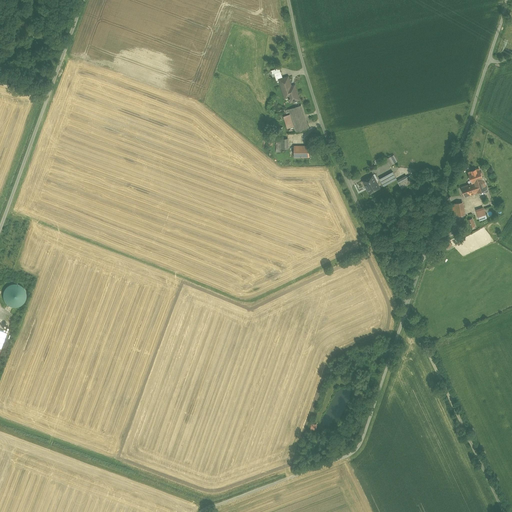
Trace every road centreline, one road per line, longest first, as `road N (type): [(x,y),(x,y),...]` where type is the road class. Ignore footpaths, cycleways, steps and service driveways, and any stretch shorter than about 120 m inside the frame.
road 1 (unclassified): [(407,308),(326,134),(290,0)]
road 2 (unclassified): [(407,308),(368,435),(353,452),(203,511)]
road 3 (unclassified): [(492,60),(407,308)]
road 4 (unclassified): [(82,0),(0,232)]
road 5 (unclassified): [(504,511),(407,308)]
